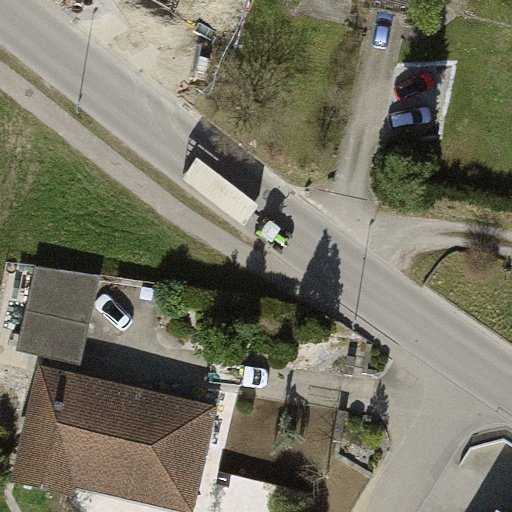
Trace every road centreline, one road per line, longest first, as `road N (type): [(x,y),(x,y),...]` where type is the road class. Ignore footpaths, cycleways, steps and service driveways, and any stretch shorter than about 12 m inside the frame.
road 1 (tertiary): [(0,6),(147,123),(477,357)]
road 2 (residential): [(477,357),(389,511)]
road 3 (track): [(345,215),(511,243)]
